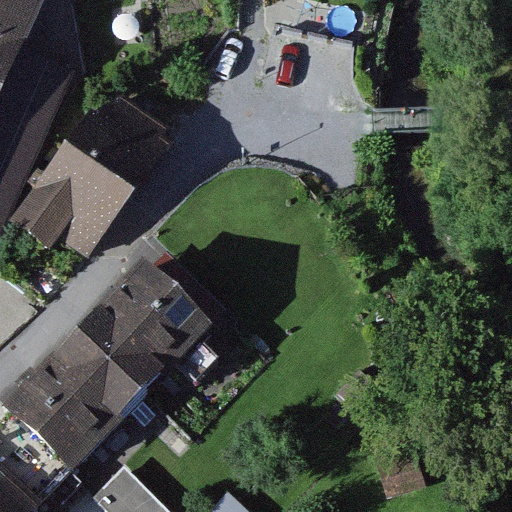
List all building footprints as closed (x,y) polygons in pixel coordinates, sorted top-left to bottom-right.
[(0,0),(0,219),(67,71),(26,53),(49,0),(0,0)] [(103,0),(105,9),(162,0),(103,0)] [(124,100),(119,106),(23,230),(70,266),(171,136),(124,100)] [(158,274),(18,417),(93,489),(232,346),(158,274)] [(111,511),(175,511),(129,464),(96,497),(111,511)] [(0,511),(48,511),(0,465),(0,511)] [(212,511),(254,511),(231,491),(212,511)]
